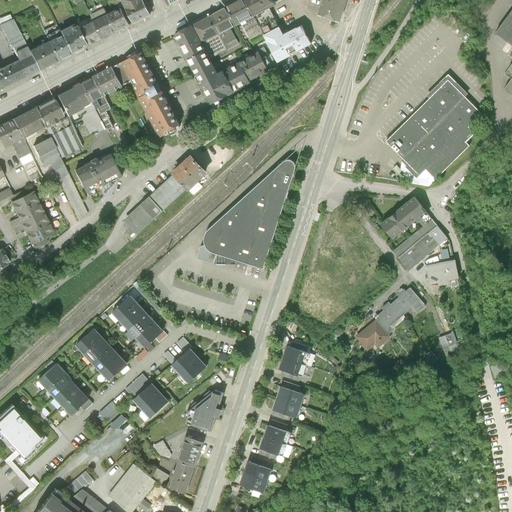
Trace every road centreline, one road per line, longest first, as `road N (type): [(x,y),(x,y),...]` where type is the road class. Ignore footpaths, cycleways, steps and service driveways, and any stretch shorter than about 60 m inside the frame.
road 1 (residential): [(0,218),(23,258),(39,256),(337,38),(359,34)]
road 2 (secondary): [(359,34),(259,349)]
road 3 (residential): [(259,349),(188,328),(33,467)]
road 4 (tertiary): [(0,108),(165,24)]
road 5 (secondary): [(259,349),(205,511)]
